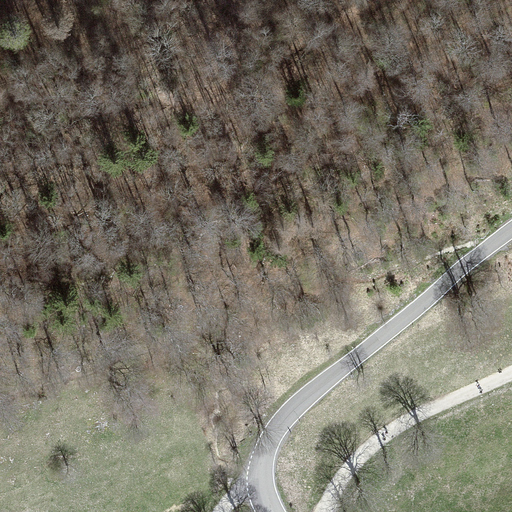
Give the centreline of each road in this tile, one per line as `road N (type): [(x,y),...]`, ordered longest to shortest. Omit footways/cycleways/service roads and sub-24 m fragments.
road 1 (tertiary): [(271,511),(261,464),(294,407),(511,230)]
road 2 (track): [(511,372),(393,427),(347,468),(321,511)]
road 3 (track): [(352,0),(219,81)]
